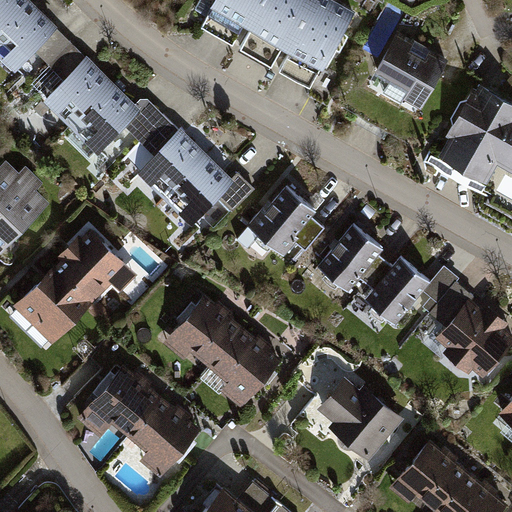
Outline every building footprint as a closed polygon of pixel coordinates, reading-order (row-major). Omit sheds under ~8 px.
[(0,0),(0,34),(32,4),(27,0),(0,0)] [(218,0),(202,30),(220,40),(242,0),(218,0)] [(242,0),(220,40),(239,50),(267,0),(242,0)] [(267,0),(239,50),(257,61),(291,0),(267,0)] [(291,0),(257,61),(276,71),(315,0),(291,0)] [(315,0),(276,71),(294,81),(337,6),(326,0),(315,0)] [(32,4),(0,34),(0,56),(16,73),(37,52),(51,66),(72,46),(32,4)] [(294,81),(313,91),(355,16),(337,6),(294,81)] [(450,63),(400,35),(376,76),(393,86),(387,95),(421,115),(450,63)] [(45,99),(73,127),(113,88),(72,46),(51,66),(65,80),(45,99)] [(113,88),(73,127),(99,155),(127,128),(140,141),(161,120),(149,107),(140,115),(113,88)] [(511,106),(480,88),(462,120),(511,148),(511,106)] [(138,169),(166,197),(209,157),(180,128),(174,133),(161,120),(140,141),(153,154),(138,169)] [(511,148),(462,120),(439,161),(488,188),(499,168),(511,175),(511,148)] [(234,183),(209,157),(166,197),(192,224),(218,199),(231,212),(254,190),(241,177),(234,183)] [(8,162),(0,169),(0,251),(50,204),(36,190),(44,183),(27,166),(19,174),(8,162)] [(262,210),(246,227),(280,257),(294,242),(305,251),(324,230),(313,220),(318,214),(288,187),(265,213),(262,210)] [(385,261),(379,256),(384,251),(353,224),(316,266),(347,293),(359,278),(365,284),(385,261)] [(61,259),(53,268),(90,306),(113,284),(133,304),(154,283),(140,269),(134,275),(91,230),(81,240),(77,237),(58,256),(61,259)] [(398,328),(427,295),(437,304),(456,282),(459,279),(446,267),(432,283),(402,257),(392,267),(385,261),(365,284),(372,290),(365,299),(398,328)] [(53,268),(14,305),(51,343),(90,306),(53,268)] [(429,312),(447,328),(437,339),(449,350),(445,355),(466,374),(471,369),(481,377),(511,342),(511,336),(504,329),(509,324),(486,305),(481,310),(471,301),(474,297),(456,282),(437,304),(429,312)] [(188,349),(211,367),(242,328),(203,297),(165,344),(182,357),(188,349)] [(223,390),(243,406),(281,359),(242,328),(211,367),(229,382),(223,390)] [(109,421),(129,437),(161,397),(123,367),(79,421),(97,436),(109,421)] [(331,429),(368,459),(401,417),(363,387),(360,390),(344,378),(318,410),(335,424),(331,429)] [(141,461),(159,476),(198,428),(161,397),(129,437),(148,452),(141,461)] [(511,398),(499,413),(511,423),(511,398)] [(429,442),(392,488),(410,503),(416,496),(436,511),(468,473),(429,442)] [(468,473),(436,511),(498,511),(506,503),(468,473)] [(245,511),(221,492),(205,511),(245,511)]
